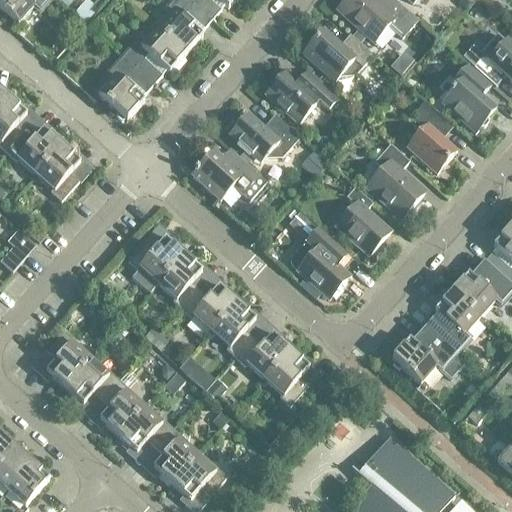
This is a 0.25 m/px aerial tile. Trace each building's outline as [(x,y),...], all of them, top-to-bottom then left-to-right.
[(51,0),(0,0),(0,10),(18,27),(18,26),(22,30),(24,28),(20,24),(34,9),(39,14),(51,0)] [(117,0),(112,6),(121,14),(128,7),(125,4),(129,0),(117,0)] [(155,27),(153,29),(186,58),(202,39),(199,37),(212,23),(187,0),(176,0),(167,10),(173,15),(159,30),(155,27)] [(187,0),(212,23),(225,8),(228,11),(237,0),(187,0)] [(402,41),(418,23),(391,0),(377,0),(375,3),(371,0),(352,0),(339,15),(373,45),(388,29),(402,41)] [(85,28),(96,16),(89,10),(78,22),(85,28)] [(441,35),(446,29),(439,22),(433,28),(441,35)] [(136,45),(122,60),(153,88),(166,74),(169,77),(186,58),(153,29),(151,31),(155,34),(142,50),(136,45)] [(355,79),(373,58),(352,39),(341,51),(322,35),(302,56),(335,85),(339,80),(355,79)] [(511,85),(511,50),(506,45),(489,64),(481,57),(471,68),(495,89),(504,79),(511,85)] [(141,102),(153,88),(122,60),(109,76),(114,80),(100,96),(96,92),(94,94),(98,98),(98,99),(117,116),(115,118),(122,124),(124,122),(126,124),(144,105),(141,102)] [(487,123),(495,114),(480,100),(491,89),(468,68),(456,81),(461,85),(442,107),(475,137),(481,130),(484,130),(487,126),(487,123)] [(329,113),(339,101),(318,83),(309,93),(287,74),(265,97),(298,127),(319,104),(329,113)] [(26,118),(8,101),(0,109),(0,151),(6,157),(25,136),(16,129),(26,118)] [(436,177),(457,154),(437,136),(447,124),(424,104),(413,116),(416,119),(411,126),(420,135),(407,150),(436,177)] [(282,161),(300,141),(278,121),(266,134),(247,117),(228,138),(260,167),(265,161),(282,161)] [(33,144),(25,136),(6,157),(16,165),(18,162),(34,176),(30,180),(32,182),(61,149),(43,133),(33,144)] [(381,152),(383,155),(374,165),(382,173),(368,189),(403,220),(424,197),(400,175),(409,165),(390,147),(389,148),(387,146),(381,152)] [(80,166),(61,149),(32,182),(34,184),(37,180),(52,193),(50,196),(61,205),(79,185),(70,177),(80,166)] [(242,198),(259,179),(235,157),(226,168),(213,156),(192,179),(220,204),(233,190),(242,198)] [(369,258),(389,235),(389,234),(388,236),(365,215),(373,206),(355,190),(346,200),(355,208),(336,229),(337,230),(338,229),(369,256),(368,257),(369,258)] [(496,251),(484,264),(511,289),(511,229),(511,228),(493,249),(496,251)] [(329,303),(350,279),(327,259),(337,248),(318,232),(308,243),(317,251),(296,274),(329,303)] [(35,249),(17,233),(7,245),(25,261),(35,249)] [(33,239),(38,245),(44,238),(38,233),(33,239)] [(152,289),(154,291),(183,258),(164,242),(154,253),(146,245),(127,265),(138,274),(140,272),(155,285),(152,289)] [(201,275),(183,258),(154,291),(156,293),(159,289),(175,303),(172,305),(182,314),(200,293),(192,286),(201,275)] [(11,275),(18,268),(12,262),(5,270),(11,275)] [(468,277),(452,295),(484,324),(485,323),(481,319),(495,304),(500,309),(511,295),(511,289),(484,264),(471,280),(468,277)] [(208,301),(200,293),(182,314),(191,322),(193,319),(209,333),(205,337),(207,339),(237,306),(218,290),(208,301)] [(437,317),(425,331),(456,358),(469,343),(464,339),(478,323),(482,327),(484,324),(452,295),(434,314),(437,317)] [(90,304),(83,298),(76,307),(82,313),(90,304)] [(255,323),(237,306),(207,339),(209,341),(213,337),(228,351),(226,353),(235,362),(253,342),(245,334),(255,323)] [(125,323),(137,333),(144,326),(132,315),(125,323)] [(456,358),(425,331),(412,345),(409,343),(391,362),(394,364),(392,366),(398,372),(400,370),(420,387),(421,387),(425,390),(426,388),(422,385),(436,369),(451,382),(465,367),(456,358)] [(45,374),(64,391),(94,359),(92,357),(88,361),(73,347),(75,345),(65,335),(46,355),(55,363),(45,374)] [(122,341),(115,335),(107,343),(114,350),(122,341)] [(262,349),(253,342),(235,362),(245,370),(247,368),(263,381),(259,385),(261,387),(290,355),(272,338),(262,349)] [(309,371),(290,355),(261,387),(263,389),(266,385),(282,398),(279,401),(290,411),(308,390),(299,382),(309,371)] [(94,359),(64,391),(83,408),(93,397),(101,404),(119,384),(110,376),(107,378),(92,364),(95,360),(94,359)] [(487,387),(495,378),(488,371),(480,380),(487,387)] [(183,383),(176,376),(167,385),(175,392),(183,383)] [(511,387),(511,380),(507,376),(501,382),(510,390),(511,387)] [(196,387),(205,395),(211,389),(202,380),(196,387)] [(510,390),(501,382),(496,388),(505,396),(510,390)] [(119,384),(101,404),(109,411),(99,422),(118,439),(147,407),(145,405),(141,409),(126,395),(128,392),(119,384)] [(206,395),(215,404),(221,396),(212,388),(206,395)] [(147,407),(118,439),(136,456),(146,445),(155,452),(173,432),(163,423),(161,426),(145,412),(149,408),(147,407)] [(472,414),(481,422),(486,416),(478,408),(472,414)] [(472,414),(467,420),(476,428),(481,422),(472,414)] [(228,423),(221,416),(212,425),(220,432),(228,423)] [(173,432),(155,452),(163,460),(153,471),(171,487),(201,455),(198,453),(195,457),(179,443),(182,440),(173,432)] [(0,438),(0,467),(14,451),(0,438)] [(444,511),(455,499),(389,441),(364,469),(358,464),(351,471),(357,478),(369,490),(365,496),(361,503),(357,511),(444,511)] [(511,449),(510,448),(495,464),(511,479),(511,449)] [(14,451),(0,467),(0,486),(7,493),(31,467),(14,451)] [(201,455),(171,487),(190,504),(200,493),(209,501),(227,481),(216,471),(214,474),(199,460),(202,456),(201,455)] [(31,467),(7,493),(25,509),(49,482),(31,467)]
